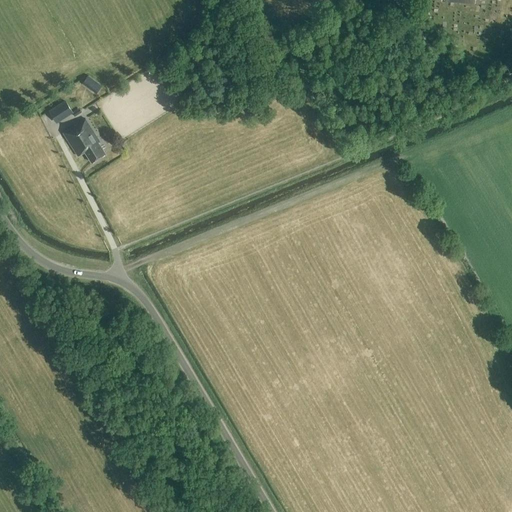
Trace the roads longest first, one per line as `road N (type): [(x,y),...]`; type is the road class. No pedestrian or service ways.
road 1 (track): [(118,268),(511,110)]
road 2 (unclassified): [(269,511),(135,289),(42,262),(0,218)]
